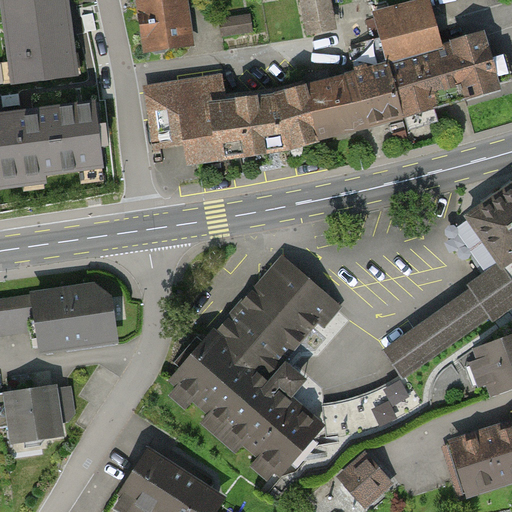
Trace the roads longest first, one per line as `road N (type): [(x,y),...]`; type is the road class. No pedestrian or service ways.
road 1 (primary): [(146,230),(362,193),(511,152)]
road 2 (residential): [(146,230),(158,297),(148,368),(54,511)]
road 3 (residential): [(146,230),(112,0)]
road 4 (primary): [(0,252),(146,230)]
